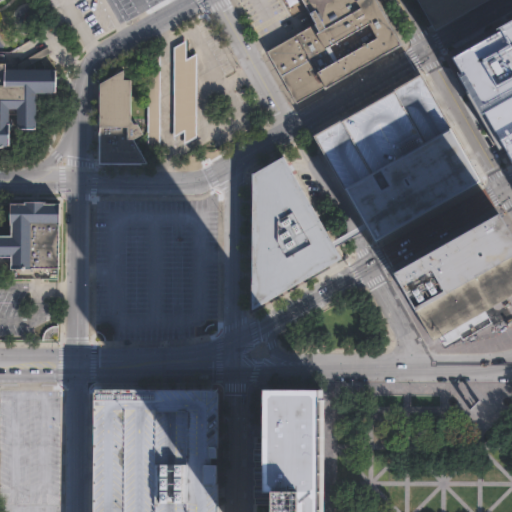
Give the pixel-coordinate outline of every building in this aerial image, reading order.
[(0,0),(0,62),(6,62),(6,68),(53,69),(53,92),(35,92),(35,129),(15,129),(15,114),(8,114),(8,147),(1,147),(1,148),(0,148),(0,0)] [(377,0),(403,44),(300,104),(268,49),(318,20),(306,0),(377,0)] [(481,0),(430,30),(412,0),(481,0)] [(511,16),(448,53),(511,164),(511,163),(511,16)] [(153,163),(103,162),(104,86),(139,68),(139,55),(196,22),(220,63),(201,73),(200,136),(181,148),(145,147),(153,163)] [(475,178),(371,237),(365,227),(311,135),(416,74),(461,154),(475,178)] [(340,256),(329,263),(247,312),(249,172),(280,155),(333,244),(340,256)] [(58,270),(8,269),(8,258),(0,257),(0,234),(9,234),(9,201),(59,202),(58,270)] [(511,241),(511,291),(431,338),(398,282),(392,271),(495,212),(511,241)] [(323,389),(323,511),(258,511),(258,437),(261,437),(260,389),(270,389),(301,389),(323,389)] [(216,390),(93,390),(93,511),(216,511),(216,507),(216,492),(216,390)]
